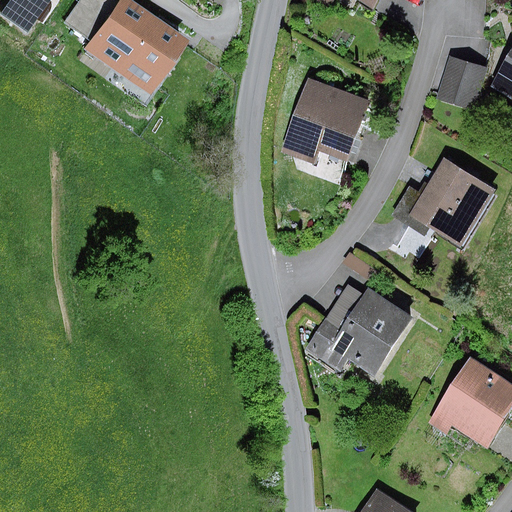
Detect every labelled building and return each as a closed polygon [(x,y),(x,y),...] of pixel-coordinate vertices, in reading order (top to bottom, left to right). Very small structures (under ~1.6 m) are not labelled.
[(10,0),(1,13),(28,31),(50,0),(10,0)] [(93,42),(122,1),(117,0),(80,0),(64,23),(93,42)] [(189,42),(128,0),(122,0),(122,1),(93,42),(87,51),(151,96),(189,42)] [(490,64),(455,54),(442,97),(477,108),(490,64)] [(511,66),(500,85),(511,93),(511,66)] [(310,80),(284,148),(314,160),(318,149),(345,159),(367,102),(310,80)] [(496,191),(445,159),(429,185),(424,182),(418,191),(410,186),(391,216),(424,237),(430,228),(460,247),(496,191)] [(347,285),(325,321),(342,332),(365,297),(347,285)] [(412,318),(370,291),(365,297),(342,332),(325,321),(306,350),(341,373),(350,360),(374,376),(412,318)] [(511,415),(511,377),(479,356),(441,412),(492,446),(511,415)] [(362,511),(408,511),(377,491),(362,511)]
